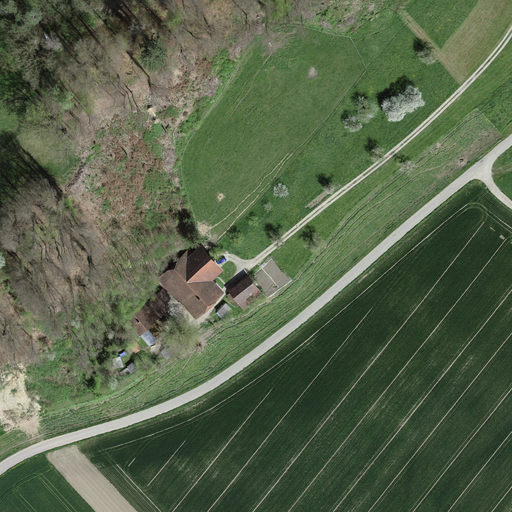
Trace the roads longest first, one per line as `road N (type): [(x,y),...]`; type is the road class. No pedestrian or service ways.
road 1 (unclassified): [(212,386),(511,141)]
road 2 (track): [(243,268),(457,93),(511,26)]
road 3 (residential): [(0,468),(212,386)]
